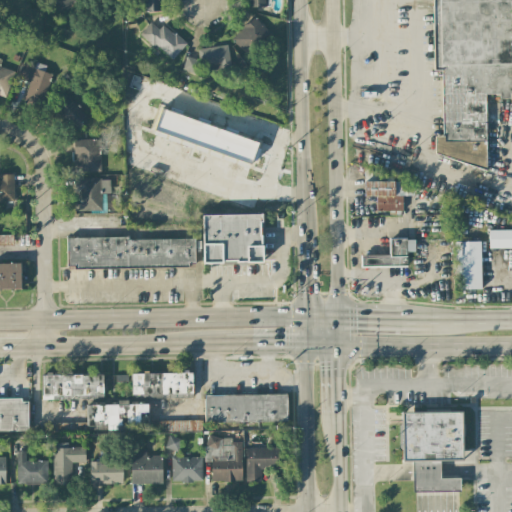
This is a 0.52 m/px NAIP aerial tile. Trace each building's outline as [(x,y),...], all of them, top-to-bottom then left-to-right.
[(51,0),(58,9),(70,0),(51,0)] [(138,0),(139,11),(160,11),(159,0),(138,0)] [(511,0),(436,0),(437,136),(434,136),(434,162),(485,162),(485,94),(499,94),(499,96),(511,96),(511,0)] [(269,32),(252,16),(230,39),(247,56),(269,32)] [(186,44),(162,24),(158,29),(149,22),(140,34),(172,60),(186,44)] [(230,67),(227,44),(197,49),(198,57),(183,59),(185,74),(230,67)] [(0,61),(1,59),(0,59),(0,94),(6,97),(13,70),(0,66),(0,61)] [(51,71),(37,66),(36,68),(22,63),(16,77),(28,82),(22,99),(38,105),(51,71)] [(64,95),(51,106),(71,131),(85,120),(64,95)] [(257,141),(161,109),(153,132),(250,164),(257,141)] [(100,139),(73,140),(74,172),(100,171),(100,139)] [(0,201),(13,201),(13,175),(0,174),(0,201)] [(102,210),(101,194),(110,193),(109,178),(74,179),(75,211),(102,210)] [(402,212),(402,196),(392,195),(393,182),(364,181),(364,197),(376,197),(375,211),(402,212)] [(412,195),(413,184),(394,183),(393,195),(412,195)] [(202,215),(202,262),(261,262),(260,214),(202,215)] [(489,248),(511,247),(511,229),(489,230),(489,248)] [(194,237),(66,239),(67,268),(194,266),(194,237)] [(360,255),(361,267),(406,266),(406,252),(414,252),(414,238),(388,239),(389,255),(360,255)] [(479,241),(454,242),(455,289),(480,289),(479,241)] [(19,263),(0,263),(0,288),(20,288),(19,263)] [(131,374),(131,397),(192,395),(191,372),(131,374)] [(42,398),(102,397),(102,374),(41,375),(42,398)] [(204,423),(286,421),(286,394),(204,395),(204,423)] [(0,399),(0,431),(27,432),(27,399),(0,399)] [(401,413),(402,464),(413,464),(413,494),(461,494),(461,480),(440,480),(440,463),(463,463),(463,412),(401,413)] [(165,447),(175,451),(180,440),(170,436),(165,447)] [(211,482),(242,481),(241,442),(231,442),(231,436),(204,437),(205,461),(210,461),(211,482)] [(53,484),(72,484),(71,462),(85,462),(85,447),(67,447),(67,443),(53,443),(53,484)] [(278,447),(244,448),(245,482),(260,482),(260,469),(278,469),(278,447)] [(161,456),(146,456),(146,449),(130,449),(130,484),(162,483),(161,456)] [(47,461),(25,460),(25,451),(16,451),(16,484),(47,484),(47,461)] [(202,481),(201,457),(170,457),(171,482),(202,481)] [(122,483),(121,462),(89,462),(89,484),(122,483)]
